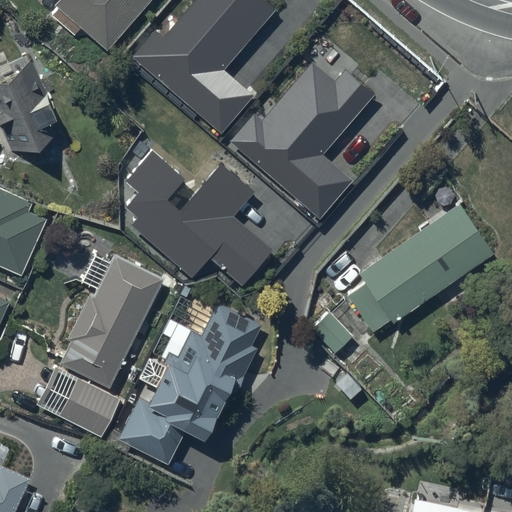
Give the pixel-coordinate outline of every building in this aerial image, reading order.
[(57,0),(54,4),(57,8),(51,14),(74,35),(80,28),(106,50),(150,0),(57,0)] [(275,2),(272,0),(186,0),(162,29),(153,22),(130,48),(219,126),(253,87),(223,62),(275,2)] [(334,74),(310,53),(260,111),(253,106),(229,133),(318,209),(348,173),(321,149),(374,87),(344,62),(334,74)] [(30,59),(0,73),(0,125),(17,162),(34,154),(38,162),(50,156),(44,144),(65,134),(30,59)] [(151,150),(126,179),(140,191),(126,206),(138,218),(132,226),(193,279),(210,258),(241,286),(272,249),(233,217),(254,191),(221,163),(180,210),(166,199),(184,178),(151,150)] [(0,264),(21,274),(45,219),(27,211),(31,203),(0,189),(0,264)] [(457,204),(359,273),(366,283),(347,296),(371,331),(389,318),(392,323),(492,253),(457,204)] [(58,365),(106,389),(161,278),(112,254),(108,263),(92,255),(80,279),(96,287),(92,296),(89,294),(67,338),(71,340),(58,365)] [(0,319),(8,301),(0,296),(0,319)] [(139,396),(118,438),(167,462),(183,430),(202,439),(227,389),(234,393),(253,356),(237,348),(246,330),(236,325),(238,321),(224,315),(223,318),(202,308),(184,343),(173,338),(164,356),(169,358),(148,400),(139,396)] [(369,354),(329,313),(312,329),(351,370),(369,354)] [(106,389),(58,365),(57,367),(55,365),(36,403),(101,436),(119,400),(104,392),(106,389)] [(0,511),(13,511),(30,478),(1,465),(0,465),(0,511)] [(484,511),(422,498),(418,511),(484,511)]
